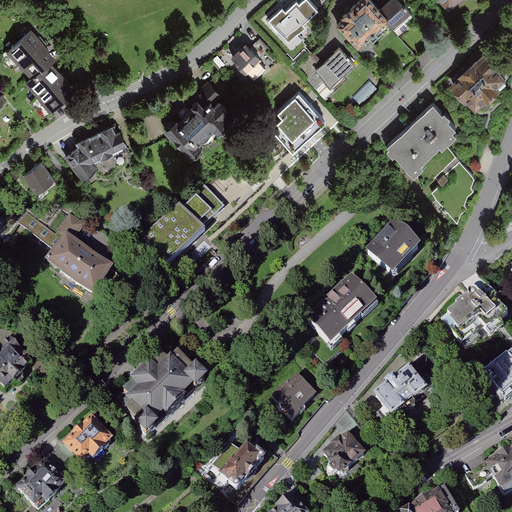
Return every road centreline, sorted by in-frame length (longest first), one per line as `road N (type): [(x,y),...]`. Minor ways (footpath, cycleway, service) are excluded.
road 1 (residential): [(506,0),(0,473)]
road 2 (tertiary): [(461,252),(244,511)]
road 3 (residential): [(253,0),(206,48),(98,104)]
road 4 (residential): [(511,421),(355,511)]
road 5 (tertiary): [(511,135),(461,252)]
road 6 (residential): [(98,104),(33,0)]
